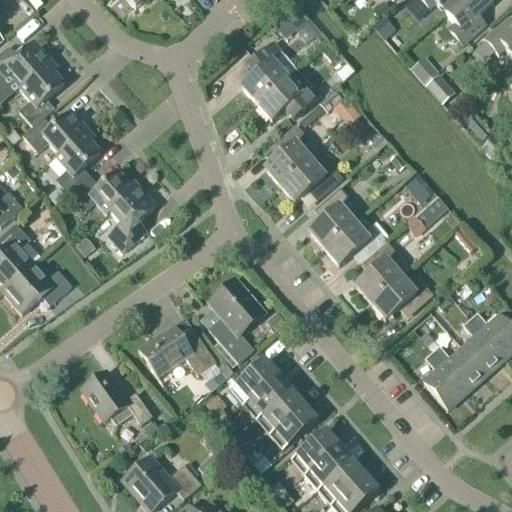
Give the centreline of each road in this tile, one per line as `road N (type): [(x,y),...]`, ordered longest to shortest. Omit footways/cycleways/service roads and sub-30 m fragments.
road 1 (residential): [(492,511),(442,482),(230,236)]
road 2 (residential): [(230,236),(0,398)]
road 3 (residential): [(230,236),(169,64)]
road 4 (residential): [(169,64),(115,48),(70,0)]
